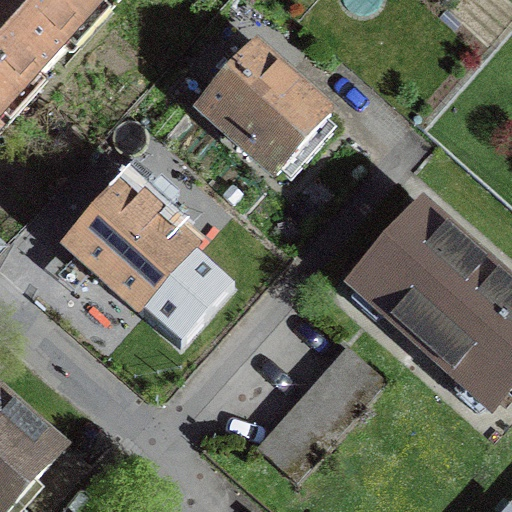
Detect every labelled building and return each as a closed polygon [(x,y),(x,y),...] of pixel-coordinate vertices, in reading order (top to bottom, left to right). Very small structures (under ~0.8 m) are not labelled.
[(0,0),(0,123),(111,0),(0,0)] [(286,77),(255,49),(201,109),(277,177),(282,172),(291,180),(335,131),(325,123),(331,117),(298,88),(302,84),(290,73),(286,77)] [(129,214),(116,202),(72,251),(143,314),(196,254),(159,221),(162,212),(157,202),(147,200),(138,204),(129,214)] [(511,387),(511,291),(423,212),(356,287),(493,409),(511,387)] [(387,385),(348,350),(258,450),(259,451),(297,485),(387,385)] [(50,511),(86,472),(0,395),(0,511),(11,511),(23,499),(37,511),(50,511)]
